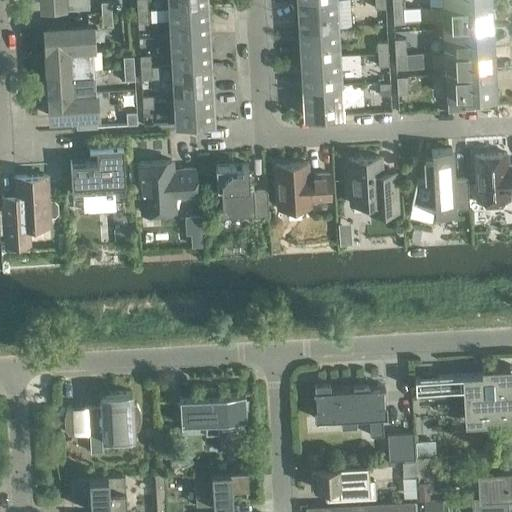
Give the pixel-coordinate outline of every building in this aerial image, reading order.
[(147,0),(136,0),(137,10),(148,9),(147,0)] [(335,27),(333,0),(309,0),(299,1),(301,29),(335,27)] [(386,8),(385,0),(374,0),(375,8),(386,8)] [(402,0),(391,0),(392,9),(403,8),(402,0)] [(101,2),(101,14),(112,13),(111,2),(101,2)] [(484,26),(483,3),(443,6),(445,28),(484,26)] [(206,35),(205,6),(171,8),(172,37),(206,35)] [(404,23),(403,8),(392,9),(393,24),(404,23)] [(148,21),(148,9),(137,10),(137,22),(148,21)] [(112,26),(112,13),(101,14),(102,26),(112,26)] [(46,29),(47,51),(92,49),(91,26),(46,29)] [(485,49),(484,26),(445,28),(446,51),(485,49)] [(337,56),(335,27),(301,29),(303,58),(337,56)] [(208,63),(206,35),(172,37),(174,65),(208,63)] [(405,38),(394,39),(395,54),(406,53),(405,38)] [(388,53),(388,41),(377,42),(377,54),(388,53)] [(93,70),(92,49),(47,51),(48,73),(93,70)] [(486,72),(485,49),(446,51),(447,74),(486,72)] [(389,65),(388,53),(377,54),(378,66),(389,65)] [(407,68),(406,53),(395,54),(396,69),(407,68)] [(150,55),(139,55),(140,67),(151,67),(150,55)] [(134,68),(133,56),(123,57),(124,69),(134,68)] [(338,85),(337,56),(303,58),(304,87),(338,85)] [(210,92),(208,63),(174,65),(176,94),(210,92)] [(152,79),(151,67),(140,67),(141,79),(152,79)] [(135,80),(134,68),(124,69),(124,81),(135,80)] [(95,92),(93,70),(48,73),(49,95),(95,92)] [(488,106),(486,72),(447,74),(449,98),(450,98),(451,108),(488,106)] [(407,76),(396,77),(397,94),(408,93),(407,76)] [(391,94),(390,82),(379,83),(380,95),(391,94)] [(340,115),(338,85),(304,87),(306,117),(340,115)] [(96,126),(95,92),(49,95),(51,117),(76,116),(77,128),(96,126)] [(211,122),(210,92),(176,94),(177,124),(211,122)] [(153,95),(142,96),(142,108),(153,107),(153,95)] [(137,122),(136,112),(126,112),(127,123),(137,122)] [(122,145),(89,147),(89,148),(96,148),(96,161),(71,162),(70,162),(72,193),(73,193),(73,192),(105,190),(105,192),(111,191),(111,190),(124,189),(124,182),(122,145)] [(469,209),(467,179),(453,179),(452,148),(431,150),(431,160),(424,160),(424,158),(423,159),(424,178),(417,178),(418,176),(417,176),(411,204),(412,204),(412,202),(434,207),(435,214),(455,212),(455,209),(469,209)] [(477,200),(482,200),(483,203),(486,206),(501,205),(504,202),(504,198),(509,198),(509,193),(511,192),(511,164),(507,165),(507,153),(474,155),(477,200)] [(369,203),(370,213),(397,211),(395,182),(397,182),(397,171),(381,172),(380,157),(348,158),(351,204),(369,203)] [(197,195),(195,169),(180,170),(180,167),(172,168),(171,160),(139,162),(142,212),(174,210),(173,196),(197,195)] [(278,208),(284,208),(285,208),(287,211),(290,213),(298,212),(301,210),(303,207),(310,206),(309,200),(330,198),(329,173),(314,174),(314,172),(308,173),(307,163),(275,164),(278,208)] [(235,169),(235,165),(215,166),(216,188),(221,188),(222,213),(253,211),(253,217),(268,217),(267,190),(253,191),(253,184),(248,185),(247,164),(241,164),(241,168),(235,169)] [(15,177),(16,195),(3,196),(3,197),(2,197),(5,244),(31,243),(30,226),(50,225),(49,217),(54,217),(58,213),(57,204),(54,200),(48,201),(47,175),(15,177)] [(273,217),(270,220),(270,224),(273,227),(277,227),(280,224),(280,219),(277,216),(273,217)] [(349,222),(337,223),(338,243),(350,243),(349,222)] [(413,229),(411,239),(418,240),(420,231),(413,229)] [(202,234),(190,234),(191,246),(202,246),(202,234)] [(511,416),(511,366),(482,368),(482,374),(438,376),(438,389),(462,388),(464,419),(464,424),(486,423),(485,418),(511,416)] [(314,382),(315,390),(313,390),(313,391),(314,391),(315,408),(314,408),(314,419),(340,417),(341,425),(356,424),(355,417),(369,416),(370,436),(383,435),(382,415),(386,415),(386,414),(385,404),(381,404),(380,387),(385,387),(384,386),(368,387),(368,383),(353,384),(353,387),(330,389),(329,382),(314,382)] [(218,420),(246,419),(245,394),(216,395),(216,389),(203,390),(203,396),(179,397),(180,422),(204,421),(205,433),(218,432),(218,420)] [(132,392),(110,393),(100,394),(101,406),(88,406),(89,432),(102,432),(103,438),(102,438),(102,440),(134,438),(134,437),(133,430),(138,430),(139,427),(140,425),(140,423),(141,422),(141,420),(141,418),(141,416),(141,414),(141,413),(140,410),(138,407),(137,404),(132,404),(131,393),(132,393),(132,392)] [(73,433),(72,407),(66,408),(66,409),(65,412),(64,414),(64,416),(64,417),(64,421),(64,424),(65,427),(66,429),(67,432),(68,434),(73,433)] [(388,460),(415,459),(413,432),(387,434),(388,460)] [(415,461),(402,462),(403,477),(416,476),(415,461)] [(477,464),(479,497),(479,498),(507,496),(507,497),(511,496),(511,468),(506,469),(505,462),(477,464)] [(374,498),(373,480),(367,480),(366,464),(311,467),(312,483),(317,483),(317,486),(313,487),(313,488),(326,487),(327,500),(374,498)] [(247,470),(247,468),(194,471),(194,473),(196,506),(212,505),(232,504),(232,503),(231,488),(248,487),(247,470)] [(154,474),(156,497),(165,497),(164,473),(154,474)] [(124,475),(71,478),(71,480),(72,497),(89,496),(90,511),(109,511),(109,510),(126,509),(124,477),(124,475)] [(429,485),(417,486),(418,501),(429,500),(429,485)] [(479,498),(479,497),(473,497),(473,511),(511,511),(511,508),(508,508),(507,497),(507,496),(479,498)] [(165,511),(165,497),(156,497),(156,511),(165,511)] [(414,511),(414,500),(307,507),(307,511),(414,511)] [(442,511),(442,501),(423,502),(423,511),(442,511)]
